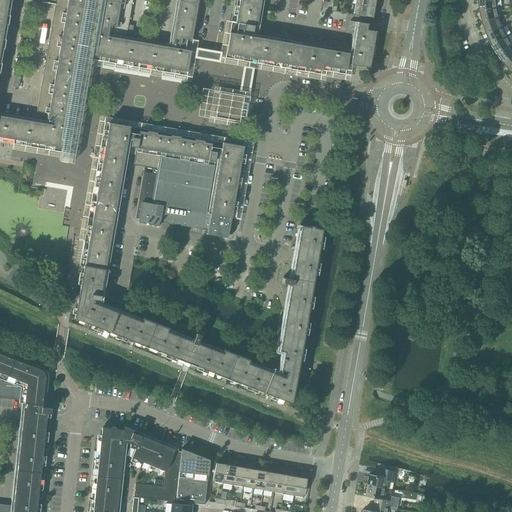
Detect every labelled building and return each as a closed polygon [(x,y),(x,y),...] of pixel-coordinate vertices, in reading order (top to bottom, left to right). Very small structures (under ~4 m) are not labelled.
[(0,0),(0,137),(14,140),(18,118),(0,115),(0,50),(8,5),(8,0),(27,0),(56,5),(52,25),(83,31),(88,0),(0,0)] [(196,17),(198,0),(179,0),(173,37),(170,37),(164,36),(163,41),(169,42),(172,43),(179,44),(179,46),(179,48),(143,42),(99,35),(99,30),(96,30),(95,35),(90,59),(90,60),(91,60),(151,70),(187,77),(192,51),(191,51),(193,40),(194,40),(192,39),(194,27),(196,18),(196,17)] [(134,25),(129,25),(133,0),(100,0),(96,30),(99,30),(109,32),(127,35),(132,36),(134,25)] [(229,33),(225,58),(249,63),(296,71),(321,75),(322,71),(346,75),(348,64),(353,65),(354,65),(369,68),(372,54),(373,45),(377,23),(376,22),(372,22),(371,24),(350,21),(349,27),(354,28),(357,28),(354,45),(351,45),(346,44),(302,36),(279,32),(271,31),(268,30),(267,30),(266,36),(265,38),(242,34),(243,30),(253,32),(254,26),(257,27),(257,23),(258,20),(261,0),(239,0),(239,6),(237,15),(236,22),(232,21),(231,21),(231,22),(229,33)] [(478,0),(480,10),(498,7),(496,0),(478,0)] [(375,7),(356,4),(354,14),(373,18),(375,7)] [(480,10),(483,22),(500,17),(498,7),(480,10)] [(483,22),(487,34),(503,27),(500,17),(483,22)] [(13,144),(13,145),(62,153),(66,128),(66,127),(68,117),(78,58),(83,31),(52,25),(37,111),(49,113),(47,119),(54,121),(53,125),(18,118),(14,140),(13,144)] [(487,34),(492,45),(508,36),(503,27),(487,34)] [(500,57),(501,58),(511,50),(511,48),(510,47),(511,45),(511,42),(508,36),(492,45),(498,55),(500,57)] [(502,60),(511,71),(511,69),(511,50),(501,58),(502,60)] [(219,92),(214,118),(240,122),(245,96),(219,92)] [(79,265),(84,266),(105,269),(128,139),(132,140),(130,154),(136,155),(134,165),(153,168),(152,173),(144,172),(136,218),(139,218),(138,222),(160,226),(160,222),(207,230),(206,234),(228,238),(229,234),(233,234),(240,193),(240,192),(241,185),(242,185),(241,184),(247,153),(248,147),(241,145),(241,146),(225,143),(105,122),(84,241),(79,265)] [(236,358),(228,379),(229,379),(229,377),(241,381),(240,383),(292,404),(298,373),(299,364),(323,229),(314,227),(314,226),(312,226),(310,225),(310,226),(301,225),(296,254),(292,278),(289,277),(289,279),(283,278),(282,283),(288,284),(288,285),(290,285),(279,351),(284,352),(283,359),(281,371),(280,375),(236,358)] [(146,346),(147,347),(155,326),(94,302),(95,299),(100,300),(105,269),(84,266),(75,319),(135,342),(136,340),(147,345),(146,346)] [(227,378),(228,379),(236,358),(199,344),(200,341),(199,340),(201,335),(196,333),(194,339),(193,338),(192,341),(155,326),(147,347),(148,347),(148,345),(160,350),(159,351),(178,359),(185,362),(185,361),(190,364),(197,366),(216,374),(217,372),(228,376),(227,378)] [(14,505),(12,511),(40,511),(50,424),(51,408),(45,407),(48,379),(48,377),(48,375),(47,373),(46,371),(45,370),(44,368),(42,367),(40,366),(0,350),(0,397),(19,400),(19,403),(24,403),(23,421),(14,505)] [(101,435),(92,511),(116,511),(124,443),(130,444),(130,447),(135,449),(132,458),(165,471),(174,449),(136,434),(137,431),(124,427),(124,431),(125,431),(125,433),(106,431),(104,431),(102,433),(101,435)] [(181,452),(174,449),(165,471),(164,486),(136,483),(134,497),(139,498),(205,505),(210,459),(205,458),(203,457),(182,449),(181,452)] [(213,481),(223,483),(226,464),(216,463),(213,481)] [(223,483),(233,485),(236,466),(226,464),(223,483)] [(233,485),(243,487),(246,468),(236,466),(233,485)] [(243,487),(253,488),(256,470),(246,468),(243,487)] [(369,483),(368,485),(393,489),(396,471),(381,468),(381,469),(383,470),(382,476),(370,474),(370,476),(367,476),(366,483),(369,483)] [(253,488),(263,490),(266,471),(256,470),(253,488)] [(263,490),(273,492),(277,473),(266,471),(263,490)] [(277,473),(273,492),(283,494),(287,475),(277,473)] [(284,494),(283,500),(292,501),(293,495),(297,477),(287,475),(283,494),(284,494)] [(297,477),(293,495),(304,497),(307,478),(297,477)] [(375,504),(374,504),(390,507),(393,489),(368,485),(368,487),(366,486),(364,493),(367,494),(366,496),(378,498),(377,504),(375,504)] [(166,503),(165,511),(190,511),(191,505),(172,503),(172,504),(166,503)]
